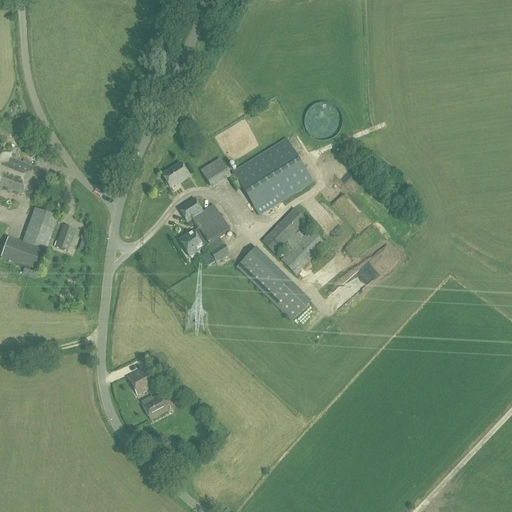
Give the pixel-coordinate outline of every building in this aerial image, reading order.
[(319,141),(325,142),(327,141),(333,139),(335,136),(338,133),(339,129),(339,124),(338,120),(336,116),(333,113),(328,110),(323,109),(319,110),(315,111),(311,114),(309,118),(308,120),(307,123),(307,127),(307,129),(309,133),(311,137),(315,140),(319,141)] [(241,187),(259,216),(312,183),(286,140),(233,173),(229,175),(220,160),(201,172),(210,187),(227,176),(236,191),(241,187)] [(0,185),(21,195),(33,168),(10,158),(12,155),(0,150),(0,185)] [(182,152),(185,161),(191,159),(187,150),(182,152)] [(162,176),(170,188),(177,184),(178,185),(189,178),(180,164),(162,176)] [(384,216),(391,208),(370,190),(363,197),(384,216)] [(355,223),(360,228),(371,217),(349,197),(343,203),(359,218),(355,223)] [(206,247),(216,264),(229,255),(219,239),(230,232),(213,206),(203,213),(194,199),(178,209),(187,223),(192,220),(198,229),(194,232),(193,231),(178,240),(189,258),(190,257),(191,259),(199,254),(198,252),(206,247)] [(23,243),(47,251),(58,218),(35,209),(23,243)] [(281,261),(295,275),(325,245),(311,231),(305,237),(298,230),(306,222),(294,210),(262,243),(274,255),(287,241),(288,242),(280,251),(285,257),(281,261)] [(395,214),(387,221),(403,236),(410,229),(395,214)] [(71,223),(62,219),(53,244),(62,248),(71,223)] [(63,252),(72,255),(80,231),(71,228),(63,252)] [(80,239),(82,240),(87,242),(91,232),(84,229),(80,239)] [(1,259),(38,272),(45,253),(7,240),(1,259)] [(311,302),(255,248),(236,268),(291,322),(311,302)] [(335,310),(389,268),(379,255),(325,297),(335,310)] [(297,317),(302,322),(311,313),(306,308),(297,317)] [(127,378),(137,396),(155,386),(146,369),(127,378)] [(141,405),(150,421),(168,412),(160,395),(152,399),(151,397),(141,403),(142,405),(141,405)] [(204,403),(214,414),(223,407),(213,396),(204,403)]
